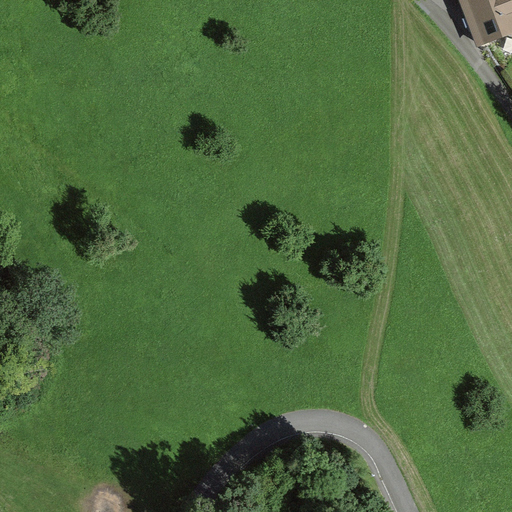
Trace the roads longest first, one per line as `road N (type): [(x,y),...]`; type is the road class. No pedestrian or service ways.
road 1 (unclassified): [(408,511),(380,452),(359,433),(315,421),(266,437),(195,511)]
road 2 (residential): [(511,108),(417,0)]
